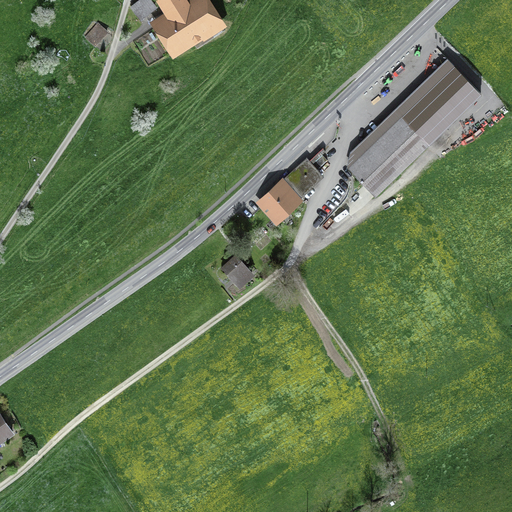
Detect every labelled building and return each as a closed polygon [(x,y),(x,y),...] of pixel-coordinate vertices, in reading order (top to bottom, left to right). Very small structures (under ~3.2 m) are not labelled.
[(150,0),(139,0),(131,7),(140,18),(155,6),(150,0)] [(183,0),(182,1),(181,0),(162,0),(172,15),(158,24),(175,52),(219,24),(203,0),(183,0)] [(97,23),(85,36),(95,45),(107,31),(97,23)] [(481,93),(454,65),(348,168),(375,196),(481,93)] [(323,156),(327,152),(324,149),(309,163),(308,161),(262,201),(277,218),(322,178),(317,172),(329,162),(323,156)] [(243,282),(252,274),(236,257),(223,269),(238,288),(244,282),(243,282)] [(0,440),(12,432),(0,413),(0,440)]
